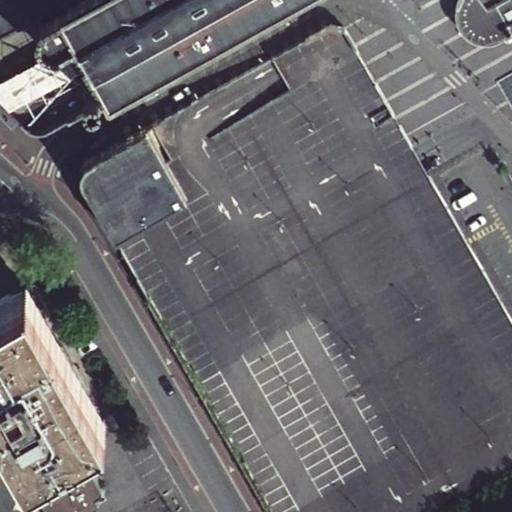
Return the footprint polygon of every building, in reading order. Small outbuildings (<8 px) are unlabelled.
[(0,0),(0,32),(57,0),(0,0)] [(72,0),(44,16),(36,27),(42,38),(55,39),(74,29),(77,34),(91,60),(99,74),(92,73),(86,76),(84,83),(88,90),(94,91),(101,87),(103,80),(111,95),(282,0),(72,0)] [(511,0),(460,0),(459,5),(458,10),(457,15),(458,21),(460,26),(462,31),(466,35),(470,39),(474,42),(479,44),(485,45),(490,45),(495,44),(500,42),(510,36),(511,37),(511,36),(511,0)] [(117,240),(129,234),(143,260),(132,266),(274,511),(433,511),(456,499),(511,466),(511,318),(419,156),(348,33),(327,27),(90,158),(88,160),(85,163),(84,166),(82,169),(82,173),(83,180),(84,183),(117,240)] [(0,96),(10,106),(91,60),(77,34),(0,78),(0,96)] [(29,285),(0,300),(0,420),(24,463),(103,419),(63,346),(29,285)] [(25,465),(18,468),(41,511),(68,511),(101,495),(73,443),(70,439),(25,465)]
